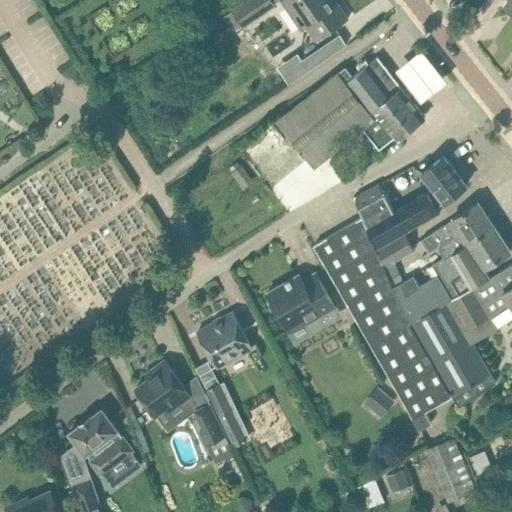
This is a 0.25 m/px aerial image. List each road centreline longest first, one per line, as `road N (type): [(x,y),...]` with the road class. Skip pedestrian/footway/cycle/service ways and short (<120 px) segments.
road 1 (residential): [(0,425),(488,98)]
road 2 (tertiary): [(488,98),(414,0)]
